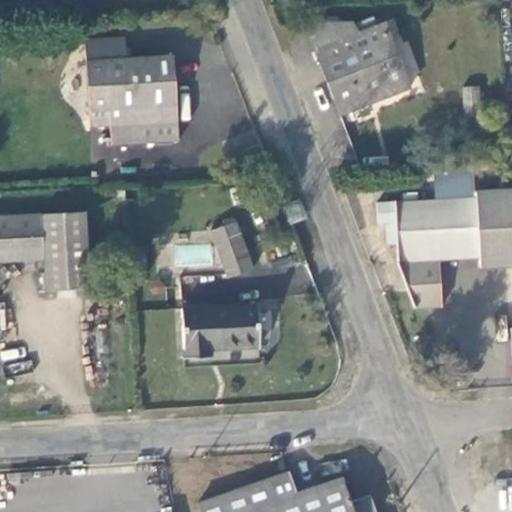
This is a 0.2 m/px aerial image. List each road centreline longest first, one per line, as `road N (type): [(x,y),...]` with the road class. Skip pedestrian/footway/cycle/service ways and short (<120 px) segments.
road 1 (residential): [(398,419),(239,0)]
road 2 (residential): [(398,419),(0,445)]
